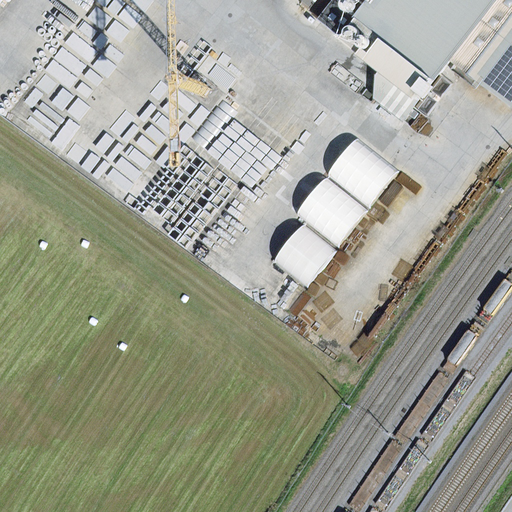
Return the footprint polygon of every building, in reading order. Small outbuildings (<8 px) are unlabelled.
[(334,0),(319,19),(336,32),(351,14),(334,0)] [(344,8),(346,10),(349,10),(351,10),(354,9),(356,8),(357,5),(358,2),(357,0),(341,0),(341,1),(341,4),(342,6),(344,8)] [(496,0),(362,0),(364,2),(356,13),(437,76),(450,59),(496,0)] [(511,96),(511,0),(496,0),(450,59),(508,102),(511,96)] [(437,76),(356,13),(335,37),(380,72),(375,75),(373,99),(403,122),(437,76)] [(313,284),(401,164),(357,133),(301,210),(309,215),(278,258),(313,284)]
